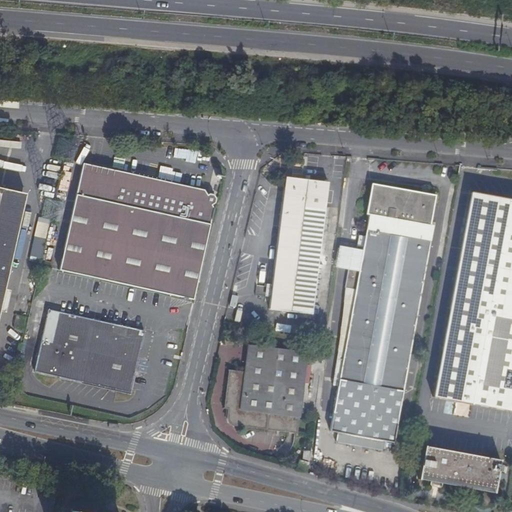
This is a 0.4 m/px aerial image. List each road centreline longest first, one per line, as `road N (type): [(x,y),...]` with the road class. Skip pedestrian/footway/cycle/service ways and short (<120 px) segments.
road 1 (motorway): [(0,21),(511,71)]
road 2 (motorway): [(511,40),(122,0)]
road 3 (unclassified): [(187,401),(248,130)]
road 4 (unclassified): [(511,152),(248,130)]
road 5 (unclassified): [(248,130),(0,110)]
road 6 (secondary): [(391,511),(183,457)]
road 7 (unknown): [(325,137),(334,188),(322,308)]
road 8 (secondary): [(0,438),(156,478)]
road 9 (unknown): [(204,323),(54,291)]
road 10 (secondary): [(177,483),(307,511)]
